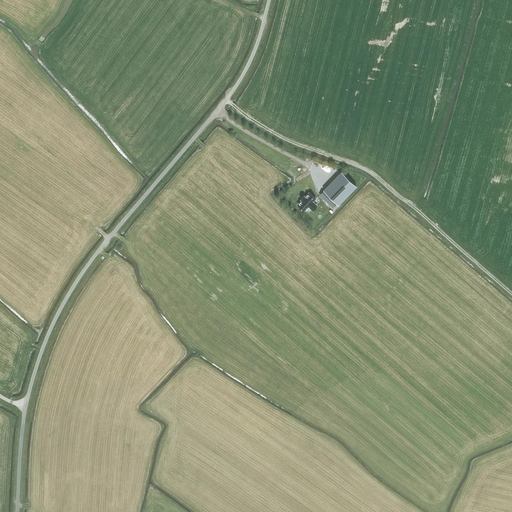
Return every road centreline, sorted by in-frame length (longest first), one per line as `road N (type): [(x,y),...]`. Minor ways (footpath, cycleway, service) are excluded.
road 1 (unclassified): [(17,511),(25,406),(50,325),(89,263),(239,81),(269,0)]
road 2 (track): [(226,100),(263,128),(370,172),(511,293)]
